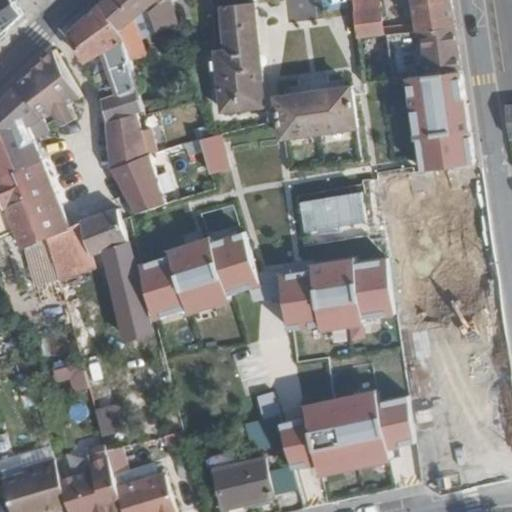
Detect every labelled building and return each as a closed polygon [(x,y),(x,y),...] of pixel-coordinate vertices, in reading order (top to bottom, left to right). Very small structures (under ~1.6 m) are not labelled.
[(0,0),(0,37),(25,14),(19,3),(16,0),(0,0)] [(135,18),(156,0),(104,0),(101,4),(127,42),(132,60),(150,55),(135,18)] [(165,0),(151,10),(158,30),(178,24),(171,0),(165,0)] [(384,27),(379,0),(353,0),(359,37),(385,34),(384,27)] [(255,1),(222,5),(226,49),(216,49),(220,80),(263,75),(255,1)] [(417,23),(417,30),(457,25),(453,1),(414,6),(417,23)] [(101,4),(70,31),(87,61),(106,50),(121,92),(103,99),(109,121),(145,111),(132,60),(127,42),(101,4)] [(388,34),(417,30),(417,23),(384,27),(385,34),(388,34)] [(388,34),(394,78),(464,70),(457,25),(417,30),(388,34)] [(56,48),(22,80),(44,119),(57,112),(71,103),(84,97),(56,48)] [(263,75),(220,80),(223,112),(266,108),(263,75)] [(22,80),(0,100),(0,131),(17,168),(44,158),(37,140),(30,126),(44,119),(22,80)] [(284,137),(359,126),(353,85),(278,96),(280,106),(284,137)] [(202,101),(186,106),(196,139),(202,137),(212,134),(202,101)] [(78,118),(71,103),(57,112),(64,125),(78,118)] [(0,131),(0,234),(3,234),(0,225),(0,211),(9,206),(17,227),(24,247),(42,240),(34,215),(30,204),(17,168),(0,131)] [(226,134),(207,140),(218,175),(237,169),(226,134)] [(150,154),(113,168),(132,203),(137,212),(168,203),(150,154)] [(17,168),(30,204),(59,194),(44,158),(17,168)] [(492,263),(477,163),(441,168),(455,267),(492,263)] [(59,194),(30,204),(34,215),(63,204),(59,194)] [(63,204),(34,215),(42,240),(49,237),(73,228),(71,226),(63,204)] [(9,206),(0,211),(0,225),(3,234),(17,227),(9,206)] [(160,320),(278,295),(266,237),(246,241),(238,206),(205,213),(212,242),(147,256),(160,320)] [(83,222),(93,254),(108,248),(109,259),(117,294),(126,328),(150,322),(129,241),(120,207),(83,222)] [(71,226),(73,228),(49,237),(60,279),(97,267),(93,254),(83,222),(71,226)] [(387,226),(391,253),(402,252),(410,251),(407,223),(387,226)] [(42,240),(24,247),(36,286),(60,279),(49,237),(42,240)] [(402,252),(391,253),(394,276),(405,274),(402,252)] [(455,267),(452,267),(454,284),(455,292),(451,293),(456,330),(475,328),(500,323),(492,263),(455,267)] [(452,267),(427,271),(429,288),(454,284),(452,267)] [(429,288),(427,271),(405,274),(394,276),(399,311),(431,307),(429,288)] [(57,368),(58,381),(73,380),(74,389),(91,388),(89,365),(57,368)] [(410,382),(412,400),(435,397),(433,387),(432,379),(410,382)] [(412,400),(416,426),(468,418),(463,383),(433,387),(435,397),(412,400)] [(259,419),(246,423),(253,450),(266,447),(259,419)] [(169,444),(186,440),(184,431),(166,435),(169,444)] [(120,487),(107,444),(89,449),(92,461),(87,471),(62,478),(70,505),(72,511),(96,511),(100,509),(106,511),(114,511),(126,509),(120,487)] [(278,496),(268,456),(217,469),(226,508),(278,496)] [(4,478),(13,511),(45,511),(70,505),(62,478),(56,457),(24,467),(26,472),(4,478)] [(397,481),(417,475),(412,460),(392,466),(397,481)] [(167,472),(120,487),(126,509),(127,511),(178,511),(179,511),(167,472)]
